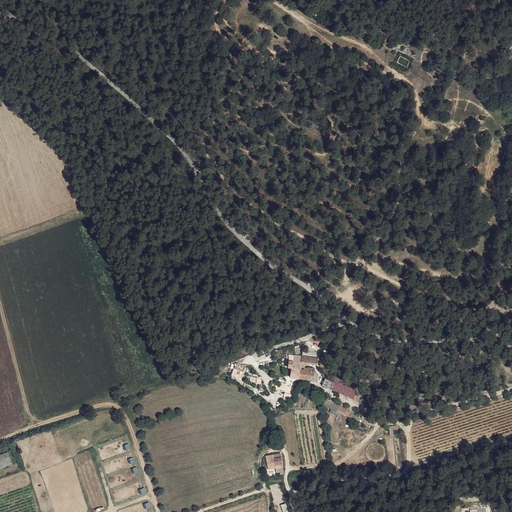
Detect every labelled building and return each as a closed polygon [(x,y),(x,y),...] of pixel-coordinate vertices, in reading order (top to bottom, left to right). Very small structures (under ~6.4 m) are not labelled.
[(420,191),(411,186),(407,194),(417,198),(420,191)] [(300,363),(301,356),(294,355),(294,360),(286,358),(286,362),(289,362),(288,367),(291,368),(290,377),(298,378),(300,363)] [(304,364),(300,363),(298,378),(317,380),(317,373),(315,372),(315,369),(303,368),(304,364)] [(247,366),(235,364),(233,373),(232,378),(239,380),(241,375),(244,376),(247,366)] [(327,379),(323,386),(331,390),(334,383),(327,379)] [(388,427),(390,434),(399,432),(397,425),(388,427)] [(282,452),(274,452),(276,465),(283,465),(282,452)]
